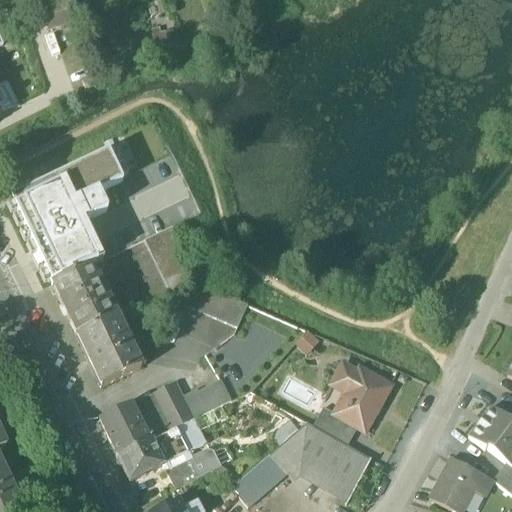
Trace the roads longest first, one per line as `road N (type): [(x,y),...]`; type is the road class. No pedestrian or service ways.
road 1 (residential): [(390,507),(511,252)]
road 2 (secondary): [(104,511),(0,299)]
